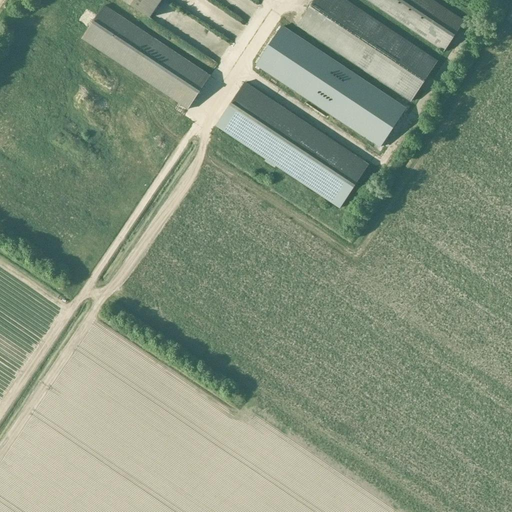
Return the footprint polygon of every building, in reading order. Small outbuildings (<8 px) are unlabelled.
[(121,0),(149,18),(161,0),(121,0)] [(411,102),(437,62),(344,0),(315,0),(297,26),(411,102)] [(431,0),(365,0),(444,52),(464,22),(431,0)] [(188,110),(210,76),(104,6),(82,39),(188,110)] [(281,27),(256,65),(380,148),(405,109),(281,27)] [(216,126),(340,208),(368,165),(244,83),(216,126)]
